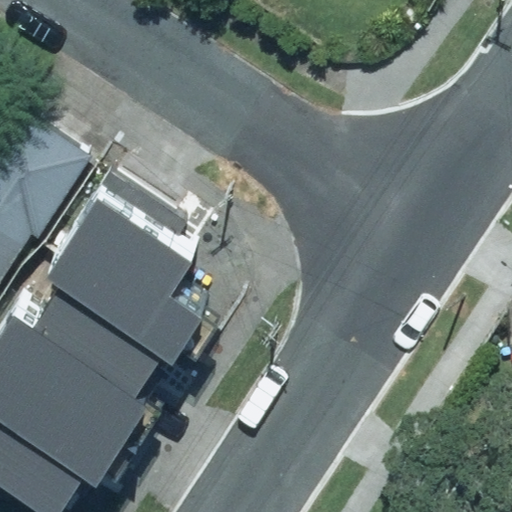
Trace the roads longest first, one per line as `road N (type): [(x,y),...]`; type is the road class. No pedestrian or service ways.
road 1 (residential): [(89,0),(422,219)]
road 2 (residential): [(422,219),(245,511)]
road 3 (residential): [(511,82),(422,219)]
